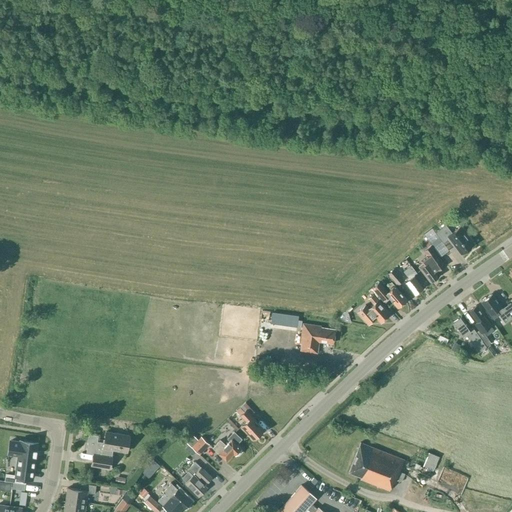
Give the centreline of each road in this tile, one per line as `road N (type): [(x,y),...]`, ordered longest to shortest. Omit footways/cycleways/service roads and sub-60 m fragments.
road 1 (tertiary): [(216,511),(407,328),(511,249)]
road 2 (residential): [(43,511),(52,492),(56,423),(0,410)]
